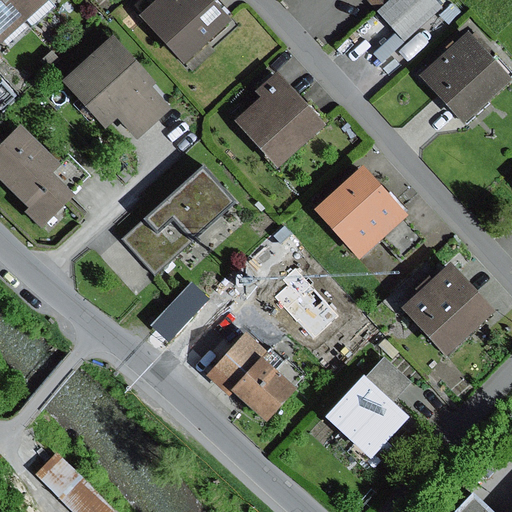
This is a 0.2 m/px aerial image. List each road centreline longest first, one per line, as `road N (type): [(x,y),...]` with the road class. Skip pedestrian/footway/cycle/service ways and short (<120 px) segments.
road 1 (residential): [(387,511),(511,372),(511,272),(261,0)]
road 2 (residential): [(300,511),(0,240)]
